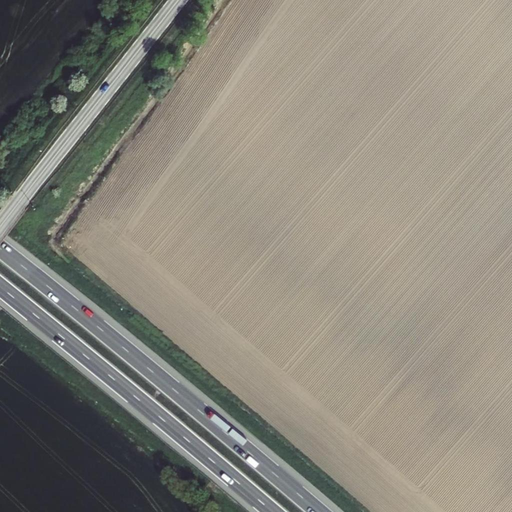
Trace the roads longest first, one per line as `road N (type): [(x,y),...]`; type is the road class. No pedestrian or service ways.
road 1 (motorway): [(319,511),(0,248)]
road 2 (motorway): [(0,286),(272,511)]
road 3 (tertiary): [(46,167),(178,0)]
